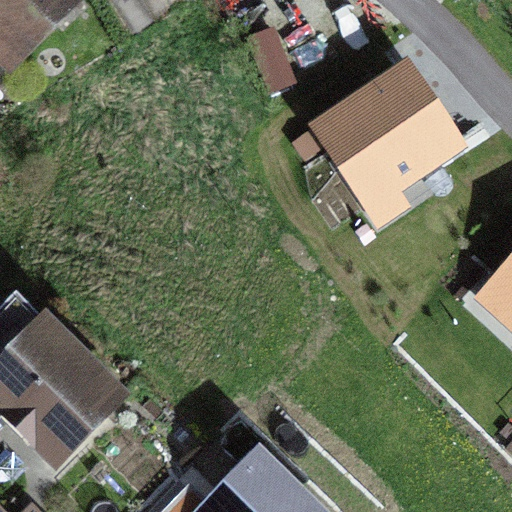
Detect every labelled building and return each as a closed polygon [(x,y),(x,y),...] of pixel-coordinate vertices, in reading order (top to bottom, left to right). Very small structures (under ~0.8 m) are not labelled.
[(0,0),(0,44),(10,55),(65,0),(0,0)] [(469,138),(407,47),(303,119),(377,226),(412,202),(400,185),(469,138)] [(511,246),(469,297),(511,333),(511,246)] [(0,401),(54,455),(114,395),(46,328),(0,374),(0,401)] [(310,511),(251,454),(205,501),(190,487),(176,501),(187,511),(310,511)]
